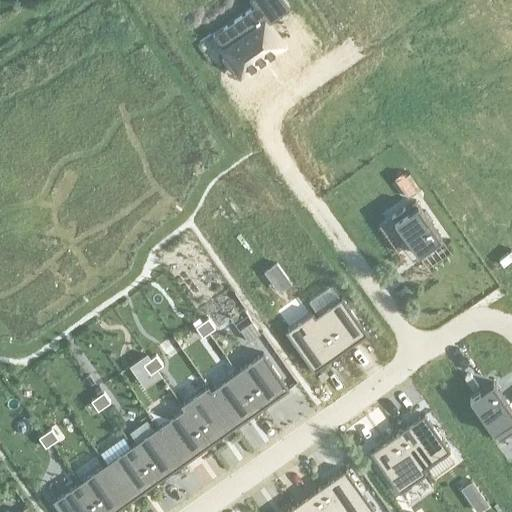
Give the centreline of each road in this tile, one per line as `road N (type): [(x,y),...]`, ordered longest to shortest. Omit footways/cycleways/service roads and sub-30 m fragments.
road 1 (residential): [(421,357),(266,136),(269,97),(353,43)]
road 2 (residential): [(421,357),(198,511)]
